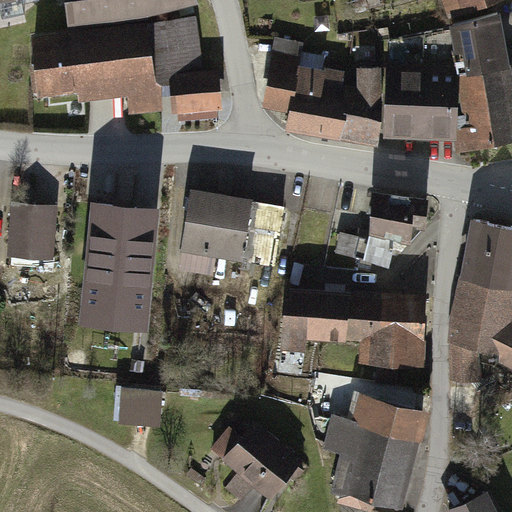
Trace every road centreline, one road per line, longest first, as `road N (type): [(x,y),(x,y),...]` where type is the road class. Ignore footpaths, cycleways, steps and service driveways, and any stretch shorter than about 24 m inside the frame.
road 1 (unclassified): [(427,511),(463,184)]
road 2 (residential): [(0,145),(250,148)]
road 3 (residential): [(0,404),(46,416),(161,476),(207,511)]
road 4 (residential): [(250,148),(463,184)]
road 5 (residential): [(224,0),(250,148)]
